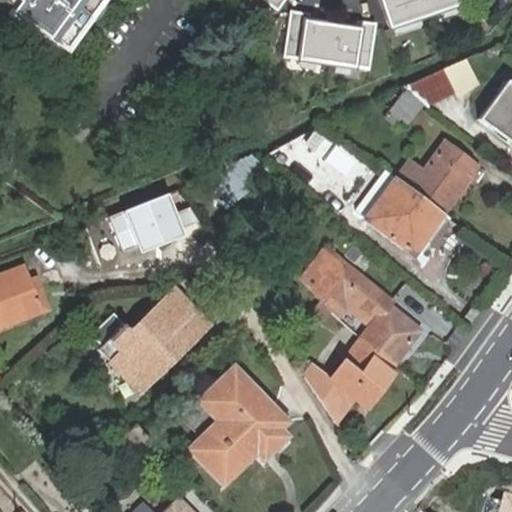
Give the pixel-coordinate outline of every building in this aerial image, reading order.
[(16,7),(7,0),(0,0),(0,7),(3,7),(11,14),(16,7)] [(7,0),(16,7),(11,14),(8,18),(61,56),(101,0),(7,0)] [(260,0),(274,10),(281,0),(260,0)] [(376,0),(386,26),(421,14),(416,0),(376,0)] [(416,0),(421,14),(456,1),(455,0),(416,0)] [(282,56),(325,62),(330,23),(307,20),(308,12),(288,9),(282,56)] [(330,23),(325,62),(368,67),(374,21),(354,18),(353,26),(330,23)] [(445,71),(404,88),(429,107),(454,96),(445,71)] [(478,119),(511,142),(511,85),(505,81),(478,119)] [(412,162),(401,177),(409,183),(438,207),(440,209),(442,209),(471,175),(465,170),(473,160),(448,140),(422,171),(412,162)] [(225,200),(276,164),(260,150),(259,149),(256,150),(201,175),(225,200)] [(400,176),(368,217),(406,248),(438,207),(409,183),(401,177),(400,176)] [(388,303),(338,259),(313,293),(330,311),(344,294),(373,320),(358,339),(391,365),(395,367),(397,365),(393,362),(417,331),(384,307),(388,303)] [(33,315),(20,287),(14,273),(0,279),(0,334),(4,332),(3,328),(33,315)] [(27,284),(20,287),(33,315),(3,328),(4,332),(34,319),(41,316),(27,284)] [(121,325),(104,342),(95,350),(131,386),(164,355),(171,362),(206,327),(172,292),(128,333),(121,325)] [(94,331),(104,342),(121,325),(111,315),(94,331)] [(362,404),(391,365),(358,339),(328,379),(314,369),(305,382),(335,425),(355,398),(362,404)] [(395,369),(395,367),(391,365),(362,404),(367,407),(395,369)] [(259,414),(267,407),(232,372),(198,404),(217,424),(206,433),(210,436),(190,456),(221,488),(254,456),(262,447),(270,455),(285,441),(280,435),(259,414)] [(288,429),(267,407),(259,414),(280,435),(288,429)] [(119,443),(138,463),(152,449),(133,430),(119,443)] [(262,447),(254,456),(261,464),(270,455),(262,447)] [(191,511),(180,500),(172,500),(160,511),(191,511)]
